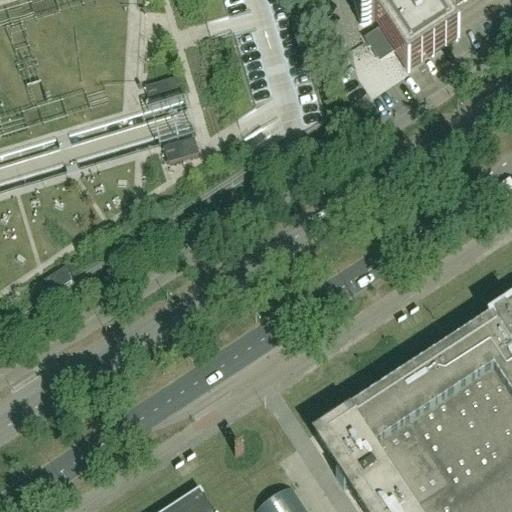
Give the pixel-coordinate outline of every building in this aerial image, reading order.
[(0,0),(0,342),(327,128),(288,0),(0,0)] [(357,0),(358,2),(354,3),(359,27),(380,22),(383,36),(384,37),(404,32),(409,39),(410,38),(410,37),(415,34),(416,36),(418,34),(417,33),(440,18),(440,19),(442,18),(441,17),(464,2),(464,4),(466,3),(465,1),(467,0),(357,0)] [(335,480),(344,493),(347,490),(355,503),(355,502),(361,511),(511,511),(511,308),(503,314),(323,432),(324,435),(315,441),(316,442),(317,442),(332,465),(331,465),(331,466),(339,478),(335,480)] [(263,511),(305,511),(293,493),(263,511)] [(210,511),(199,494),(172,511),(210,511)]
